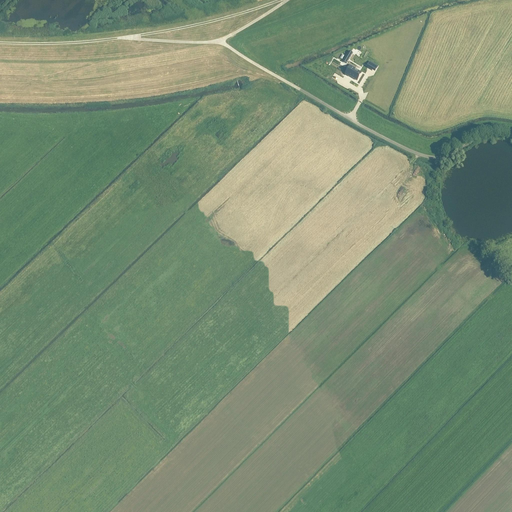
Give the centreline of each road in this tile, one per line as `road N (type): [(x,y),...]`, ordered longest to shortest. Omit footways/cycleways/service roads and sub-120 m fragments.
road 1 (unclassified): [(511,136),(486,135),(426,156),(299,89)]
road 2 (track): [(0,60),(114,58),(225,37)]
